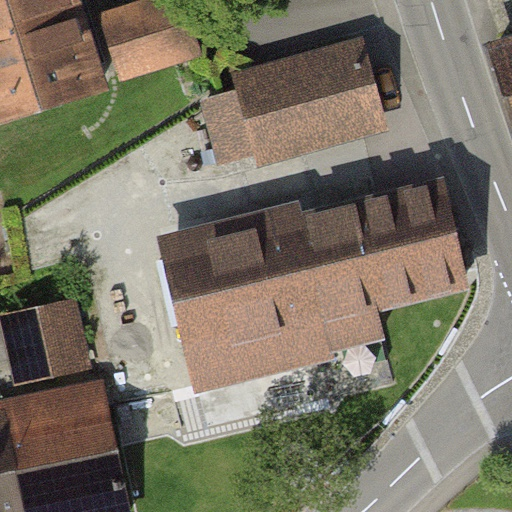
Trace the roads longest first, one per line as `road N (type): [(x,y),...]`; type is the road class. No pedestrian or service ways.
road 1 (tertiary): [(511,218),(432,0)]
road 2 (residential): [(511,381),(366,511)]
